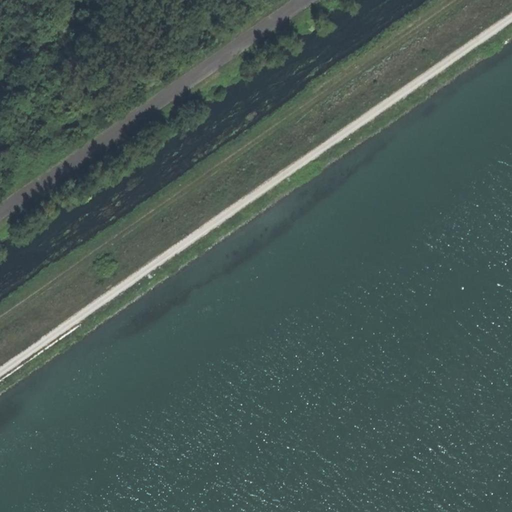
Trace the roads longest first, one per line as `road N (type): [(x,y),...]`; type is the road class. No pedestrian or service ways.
road 1 (track): [(511,18),(0,373)]
road 2 (track): [(0,320),(455,0)]
